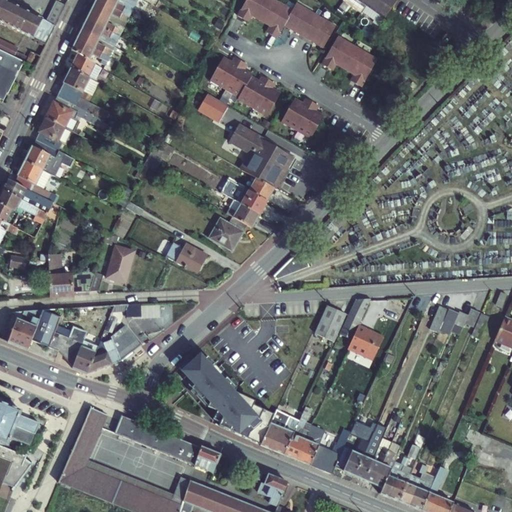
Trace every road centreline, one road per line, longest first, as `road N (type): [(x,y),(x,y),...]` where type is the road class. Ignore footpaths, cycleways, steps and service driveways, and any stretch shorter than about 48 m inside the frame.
road 1 (tertiary): [(232,295),(483,43)]
road 2 (residential): [(511,282),(232,295)]
road 3 (primary): [(389,511),(139,404)]
road 4 (residential): [(199,295),(0,306)]
road 5 (residential): [(81,0),(0,164)]
road 6 (residential): [(90,387),(46,492),(28,499),(23,511)]
road 7 (tertiary): [(139,404),(163,357),(232,295)]
